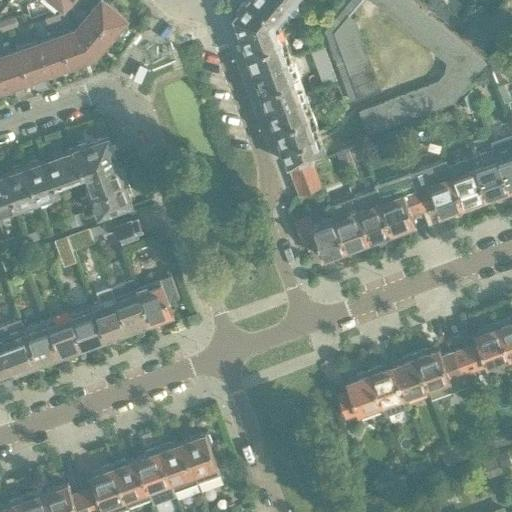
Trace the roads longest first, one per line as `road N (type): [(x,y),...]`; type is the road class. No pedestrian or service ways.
road 1 (residential): [(303,322),(267,227),(268,182),(210,17),(183,7)]
road 2 (residential): [(107,92),(137,100),(233,349)]
road 3 (residential): [(0,437),(221,354)]
road 4 (residential): [(303,322),(511,250)]
road 5 (residential): [(278,511),(221,354)]
